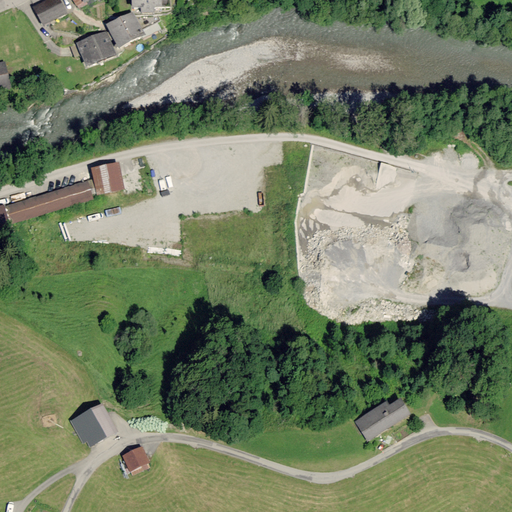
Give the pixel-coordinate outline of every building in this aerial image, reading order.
[(59,0),(50,0),(36,8),(44,24),(66,12),(59,0)] [(132,12),(107,24),(118,46),(143,34),(132,12)] [(104,32),(77,43),(86,65),(114,53),(104,32)] [(5,63),(0,64),(0,87),(10,86),(5,63)] [(117,163),(93,169),(99,193),(123,187),(117,163)] [(87,182),(8,206),(13,222),(92,198),(87,182)] [(386,402),(356,421),(368,439),(409,413),(400,399),(389,406),(386,402)] [(102,405),(72,421),(83,441),(87,439),(91,445),(116,432),(102,405)] [(143,447),(124,456),(130,470),(149,462),(143,447)]
